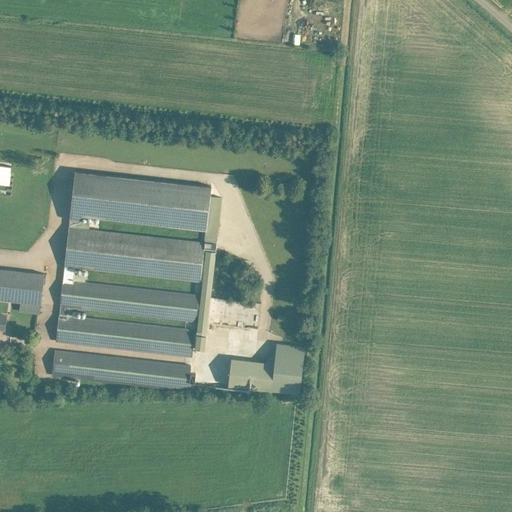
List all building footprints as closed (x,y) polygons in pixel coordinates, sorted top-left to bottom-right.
[(0,164),(0,183),(9,184),(12,166),(0,164)] [(56,341),(66,342),(192,356),(193,347),(205,348),(208,322),(210,296),(221,196),(210,195),(211,185),(75,170),(69,225),(63,279),(56,341)] [(0,268),(0,298),(21,301),(41,304),(42,293),(45,273),(34,272),(0,268)] [(208,322),(257,327),(261,302),(210,296),(208,322)] [(53,374),(63,375),(188,389),(191,365),(55,350),(53,374)] [(229,385),(229,387),(299,395),(303,366),(275,363),(274,363),(232,359),(229,385)]
